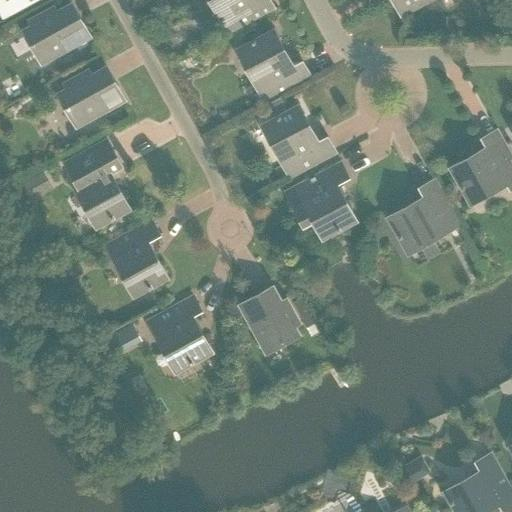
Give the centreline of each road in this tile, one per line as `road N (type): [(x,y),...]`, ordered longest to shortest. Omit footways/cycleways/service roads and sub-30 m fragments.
road 1 (unclassified): [(225,210),(115,0)]
road 2 (unclassified): [(383,62),(367,104),(386,122),(401,121),(419,101),(404,64)]
